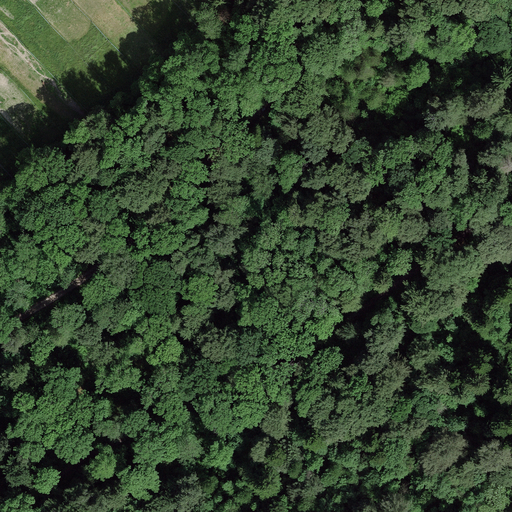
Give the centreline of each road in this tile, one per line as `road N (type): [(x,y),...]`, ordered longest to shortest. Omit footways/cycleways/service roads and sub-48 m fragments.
road 1 (track): [(344,0),(278,88),(149,223),(0,333)]
road 2 (track): [(2,511),(125,436),(307,352),(353,316)]
road 3 (track): [(511,212),(461,225),(353,316)]
